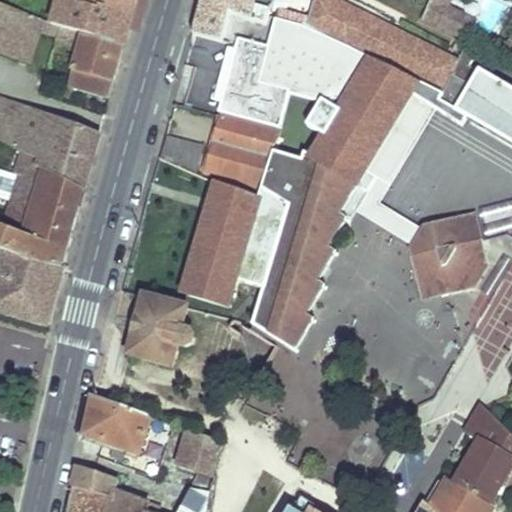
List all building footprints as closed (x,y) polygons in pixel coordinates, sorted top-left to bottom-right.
[(124,46),(132,19),(80,3),(75,2),(69,0),(61,0),(53,25),(53,26),(61,28),(85,35),(124,46)] [(132,19),(138,0),(80,0),(80,3),(132,19)] [(268,17),(273,1),(271,0),(203,0),(194,35),(222,44),(230,15),(266,26),(266,24),(268,17)] [(443,96),(457,64),(405,38),(401,46),(386,38),(390,30),(338,4),(334,11),(313,0),(304,26),(443,96)] [(334,11),(338,4),(329,0),(313,0),(334,11)] [(433,0),(423,21),(422,22),(466,44),(476,22),(450,8),(454,0),(433,0)] [(53,25),(0,6),(0,54),(29,64),(39,31),(59,36),(61,28),(53,26),(53,25)] [(401,46),(405,38),(390,30),(386,38),(401,46)] [(110,98),(124,46),(85,35),(69,86),(110,98)] [(408,175),(402,183),(417,193),(433,168),(443,175),(475,122),(511,144),(511,92),(469,67),(478,51),(466,45),(457,64),(443,96),(441,102),(416,157),(408,175)] [(85,191),(100,136),(0,97),(0,141),(23,153),(38,161),(37,166),(85,191)] [(275,148),(280,134),(222,117),(207,173),(262,190),(275,148)] [(331,248),(348,221),(351,223),(374,185),(386,164),(327,135),(312,158),(275,148),(262,190),(253,220),(247,241),(239,267),(235,282),(266,291),(255,326),(281,343),(292,349),(296,352),(315,321),(309,316),(326,288),(320,283),(338,254),(331,248)] [(183,167),(189,145),(165,138),(160,158),(182,168),(183,167)] [(197,173),(204,149),(189,145),(183,167),(182,168),(196,174),(197,173)] [(75,229),(85,191),(37,166),(38,161),(23,153),(15,175),(21,178),(7,220),(0,217),(0,225),(35,240),(42,222),(75,229)] [(196,219),(209,179),(196,174),(182,168),(160,158),(140,228),(181,239),(190,217),(196,219)] [(424,229),(453,182),(443,175),(433,168),(417,193),(402,183),(393,198),(392,197),(374,185),(351,223),(369,235),(370,233),(373,230),(390,242),(395,236),(413,249),(424,229)] [(511,200),(480,208),(487,237),(511,230),(511,200)] [(247,241),(253,220),(243,216),(244,212),(224,205),(220,216),(213,214),(200,248),(231,259),(238,238),(247,241)] [(481,244),(474,217),(424,229),(413,249),(412,250),(425,301),(451,294),(474,287),(487,266),(481,244)] [(64,269),(75,229),(42,222),(35,240),(0,225),(0,249),(5,252),(64,269)] [(235,282),(239,267),(186,249),(175,277),(220,295),(224,283),(233,286),(235,282)] [(0,312),(49,326),(64,269),(5,252),(3,258),(0,267),(0,312)] [(191,344),(193,336),(190,330),(183,329),(189,309),(145,297),(130,355),(173,367),(180,346),(184,348),(191,344)] [(251,331),(227,357),(252,381),(277,356),(251,331)] [(138,455),(152,418),(94,396),(86,435),(103,441),(138,455)] [(492,505),(511,470),(511,439),(482,408),(468,432),(481,440),(485,442),(475,461),(470,459),(455,484),(492,505)] [(218,458),(224,444),(189,431),(185,446),(218,458)] [(239,471),(250,446),(228,436),(224,444),(218,458),(217,462),(239,471)] [(475,461),(485,442),(481,440),(470,459),(475,461)] [(214,478),(217,462),(218,458),(185,446),(180,468),(199,474),(212,478),(214,478)] [(248,511),(264,482),(239,471),(217,462),(214,478),(212,494),(209,511),(248,511)] [(147,511),(148,511),(150,511),(157,511),(161,506),(150,501),(148,505),(112,492),(116,481),(92,473),(79,469),(69,511),(147,511)] [(212,494),(214,478),(212,478),(199,474),(199,475),(191,490),(192,490),(212,494)] [(209,511),(212,494),(192,490),(191,490),(179,511),(150,511),(148,511),(147,511),(209,511)]
